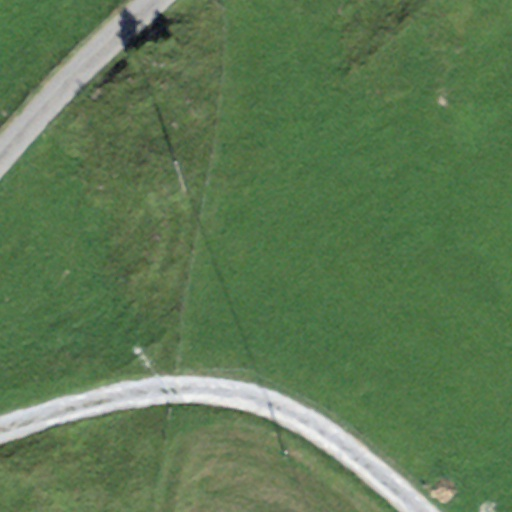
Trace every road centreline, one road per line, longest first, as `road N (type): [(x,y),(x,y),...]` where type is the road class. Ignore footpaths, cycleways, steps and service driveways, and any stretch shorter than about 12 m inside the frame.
road 1 (track): [(418,511),(329,437),(250,396),(197,388),(129,393),(0,428)]
road 2 (unclassified): [(153,0),(0,159)]
